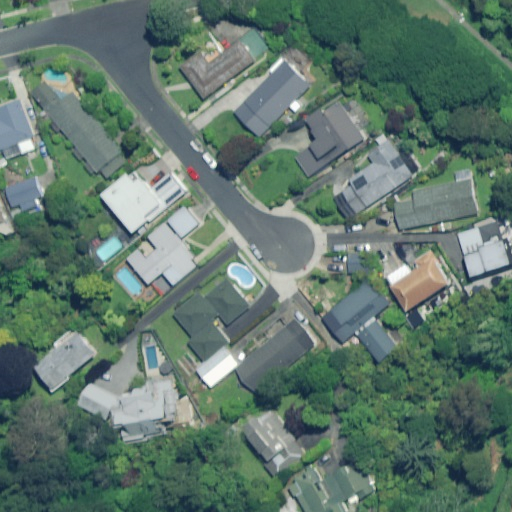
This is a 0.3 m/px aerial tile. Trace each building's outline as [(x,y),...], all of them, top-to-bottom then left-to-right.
[(272,53),(255,30),(211,63),(203,52),(181,67),(205,101),(272,53)] [(225,41),(219,31),(210,37),(217,46),(225,41)] [(313,87),(287,61),(274,73),(235,113),(262,139),(292,108),(297,113),(303,107),(298,102),(313,87)] [(62,102),(45,82),(31,93),(98,174),(124,152),(74,92),(62,102)] [(365,141),(340,100),(308,120),(322,142),(297,158),(309,178),(326,167),(344,156),(343,155),(365,141)] [(0,167),(9,165),(7,160),(38,149),(20,101),(0,107),(0,119),(1,123),(0,122),(0,167)] [(358,215),(416,176),(414,174),(423,168),(411,151),(403,157),(391,140),(369,155),(375,164),(350,181),(353,185),(343,192),(358,215)] [(106,197),(138,234),(188,192),(172,174),(152,191),(135,171),(106,197)] [(43,196),(34,178),(5,192),(12,208),(19,204),(23,212),(37,206),(34,200),(43,196)] [(431,225),(432,234),(454,230),(452,221),(482,215),(475,181),(415,192),(416,200),(395,205),(400,231),(431,225)] [(200,226),(187,209),(149,238),(159,250),(146,260),(139,251),(128,259),(148,286),(164,274),(173,286),(202,265),(182,239),(200,226)] [(476,279),(511,266),(511,246),(503,221),(461,236),(476,279)] [(454,285),(433,252),(418,261),(423,269),(395,286),(411,312),(454,285)] [(364,274),(365,255),(349,255),(349,274),(364,274)] [(224,347),(230,343),(214,323),(220,318),(227,327),(251,308),(226,277),(203,295),(201,293),(174,315),(192,338),(186,342),(204,363),(195,370),(210,388),(239,366),(224,347)] [(397,339),(394,342),(375,318),(391,304),(371,279),(327,314),(348,340),(356,333),(381,364),(400,349),(403,346),(397,339)] [(316,343),(292,318),(234,371),(258,397),(316,343)] [(94,358),(72,332),(55,345),(33,364),(55,391),(94,358)] [(123,428),(172,418),(171,413),(177,412),(171,382),(135,389),(137,396),(120,399),(89,384),(79,406),(109,421),(123,428)] [(271,465),(267,468),(280,484),(311,459),(274,412),(267,418),(265,419),(246,434),(271,465)] [(295,485),(289,489),(294,498),(297,496),(306,511),(349,511),(348,510),(385,488),(370,464),(352,475),(347,467),(326,479),(318,467),(293,482),(295,485)] [(298,511),(289,497),(273,507),(275,511),(298,511)]
